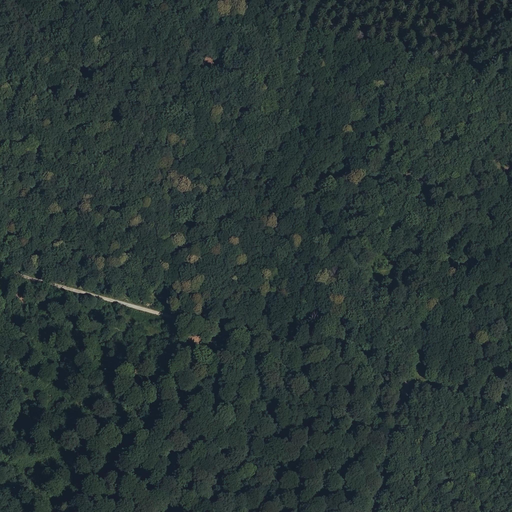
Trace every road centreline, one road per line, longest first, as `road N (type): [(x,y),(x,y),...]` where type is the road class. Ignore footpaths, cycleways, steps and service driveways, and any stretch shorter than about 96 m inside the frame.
road 1 (track): [(0,267),(511,412)]
road 2 (track): [(511,163),(467,217),(406,383)]
road 3 (track): [(371,511),(406,383)]
